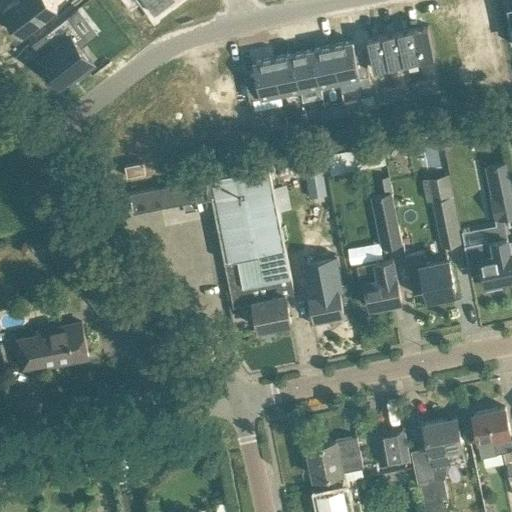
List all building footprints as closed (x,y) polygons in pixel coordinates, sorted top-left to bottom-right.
[(23,0),(27,5),(11,18),(26,36),(51,17),(40,3),(43,0),(23,0)] [(57,45),(43,56),(55,72),(71,60),(76,65),(93,52),(77,36),(81,33),(65,17),(46,31),(57,45)] [(427,21),(414,24),(421,62),(436,61),(427,21)] [(412,24),(399,27),(408,65),(421,63),(412,24)] [(142,33),(136,26),(128,33),(133,39),(142,33)] [(398,27),(386,30),(394,68),(408,65),(399,27),(398,27)] [(385,30),(372,34),(372,37),(381,71),(394,68),(385,30)] [(353,39),(333,43),(340,79),(369,73),(365,49),(356,51),(353,39)] [(333,43),(313,48),(321,83),(340,79),(333,43)] [(313,48),(294,52),(301,87),(321,83),(313,48)] [(294,52),(274,56),(281,91),(301,87),(294,52)] [(256,72),(245,74),(250,97),(281,91),(274,56),(254,60),(256,72)] [(427,91),(435,89),(432,77),(424,78),(427,91)] [(416,80),(419,93),(427,91),(424,78),(416,80)] [(403,87),(402,83),(394,85),(397,97),(405,95),(403,87)] [(386,86),(389,99),(397,97),(394,85),(386,86)] [(345,101),(347,111),(359,109),(356,98),(345,101)] [(325,105),(327,116),(335,114),(333,103),(325,105)] [(367,146),(328,153),(332,173),(386,162),(381,138),(367,141),(367,146)] [(490,194),(495,218),(511,214),(511,177),(508,158),(485,163),(491,194),(490,194)] [(144,160),(136,161),(125,164),(126,165),(126,169),(127,175),(146,172),(144,160)] [(322,162),(306,164),(310,195),(327,193),(322,162)] [(283,231),(269,163),(131,191),(135,210),(213,195),(225,257),(286,244),(283,231)] [(371,195),(382,246),(403,242),(392,190),(371,195)] [(434,198),(443,244),(460,241),(450,195),(434,198)] [(321,259),(314,225),(283,231),(286,244),(295,292),(295,294),(308,291),(309,295),(311,295),(313,306),(309,307),(312,322),(344,316),(343,310),(344,309),(340,287),(339,287),(333,257),(321,259)] [(511,250),(508,235),(466,244),(471,272),(484,269),(488,288),(502,285),(500,278),(511,276),(511,254),(511,250)] [(295,292),(286,244),(225,257),(231,286),(252,282),(255,299),(254,299),(260,327),(260,330),(274,327),(274,324),(292,320),(286,293),(295,292)] [(424,249),(406,253),(407,256),(410,276),(414,292),(426,289),(427,293),(456,287),(452,268),(450,258),(426,263),(424,249)] [(396,269),(393,257),(358,264),(361,280),(365,279),(370,304),(402,298),(396,268),(396,269)] [(115,328),(136,311),(111,279),(89,296),(115,328)] [(68,360),(89,355),(82,320),(63,324),(38,329),(39,333),(15,338),(17,346),(21,365),(68,356),(68,360)] [(482,454),(499,450),(511,447),(511,440),(510,432),(511,432),(506,405),(474,411),(482,454)] [(430,445),(411,448),(418,480),(420,479),(426,511),(451,511),(444,474),(450,461),(465,458),(462,443),(463,443),(461,434),(457,415),(456,415),(456,416),(444,419),(443,418),(425,421),(429,441),(430,445)] [(376,431),(382,464),(411,458),(405,424),(404,424),(404,426),(376,431)] [(336,438),(309,444),(316,475),(343,469),(345,478),(364,474),(362,466),(364,466),(357,434),(336,438)] [(362,511),(356,483),(338,486),(319,491),(323,511),(362,511)]
